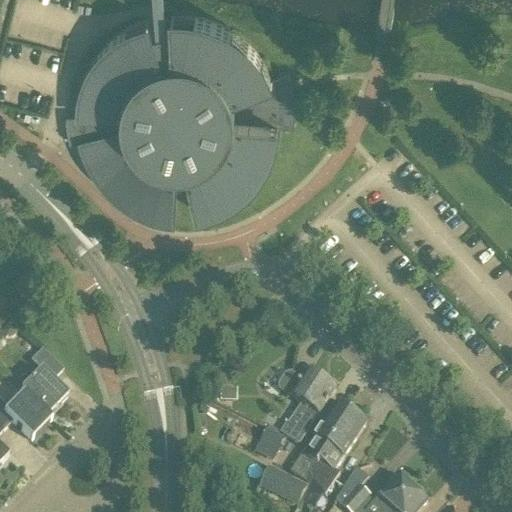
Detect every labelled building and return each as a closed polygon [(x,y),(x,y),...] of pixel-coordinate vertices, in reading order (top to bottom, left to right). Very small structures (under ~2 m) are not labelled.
[(84,139),(81,139),(87,157),(97,173),(109,186),(123,198),(139,206),(156,212),(174,214),(176,171),(189,170),(198,213),(215,207),(231,199),(246,188),(258,175),(267,160),(274,143),(278,125),(278,124),(287,125),(287,107),(285,90),(283,82),(281,76),(272,79),(271,77),(263,61),(252,47),(239,35),(224,25),(207,18),(190,15),(172,14),(173,36),(155,39),(148,19),(132,25),(117,34),(105,46),(94,60),(86,75),(80,92),(78,103),(78,115),(81,115),(81,118),(73,118),(73,127),(75,135),(83,133),(84,139)] [(48,420),(68,400),(52,384),(63,374),(42,353),(30,365),(39,374),(20,394),(23,397),(23,396),(48,420)] [(336,392),(308,373),(302,382),(292,375),(286,376),(279,387),(280,393),(291,401),(292,399),(302,405),(289,425),(288,424),(280,436),(299,447),(336,392)] [(51,423),(48,420),(23,396),(23,397),(5,415),(0,410),(0,432),(2,435),(12,424),(31,443),(51,423)] [(337,406),(291,475),(311,488),(329,450),(352,416),(347,413),(349,410),(339,404),(337,406)] [(329,450),(311,488),(326,499),(341,476),(336,473),(367,426),(352,416),(329,450)] [(274,464),(286,440),(279,436),(280,434),(269,428),(255,454),(274,464)] [(298,509),(308,488),(270,470),(260,490),(298,509)] [(394,511),(413,491),(398,477),(374,504),(369,500),(371,498),(359,488),(342,508),(345,511),(394,511)] [(420,497),(413,491),(394,511),(421,511),(428,504),(428,503),(428,501),(423,497),(420,497)]
